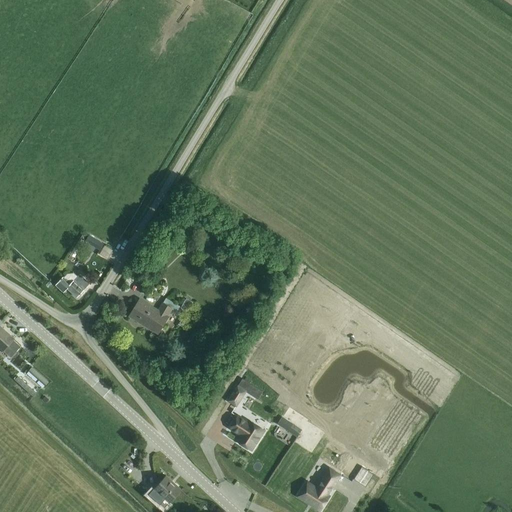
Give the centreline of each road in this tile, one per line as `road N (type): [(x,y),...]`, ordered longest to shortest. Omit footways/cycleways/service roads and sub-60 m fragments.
road 1 (unclassified): [(80,327),(280,0)]
road 2 (tertiary): [(178,458),(0,295)]
road 3 (unclassified): [(178,458),(80,327)]
